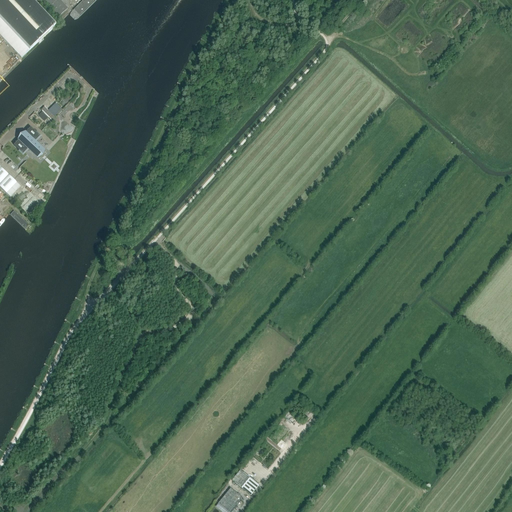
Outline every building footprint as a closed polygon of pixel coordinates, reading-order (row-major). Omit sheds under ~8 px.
[(0,0),(0,36),(21,58),(43,38),(52,30),(56,26),(31,0),(0,0)] [(59,0),(38,0),(56,19),(68,8),(59,0)] [(50,110),(46,106),(42,110),(52,119),(63,109),(57,103),(50,110)] [(18,140),(13,145),(23,154),(28,148),(37,156),(43,150),(34,142),(40,136),(30,127),(25,133),(25,132),(18,140)] [(0,186),(6,192),(16,181),(0,165),(0,186)] [(35,225),(18,210),(11,217),(28,233),(35,225)] [(260,485),(250,477),(241,488),(251,496),(260,485)] [(231,511),(243,498),(231,488),(219,503),(229,511),(231,511)]
